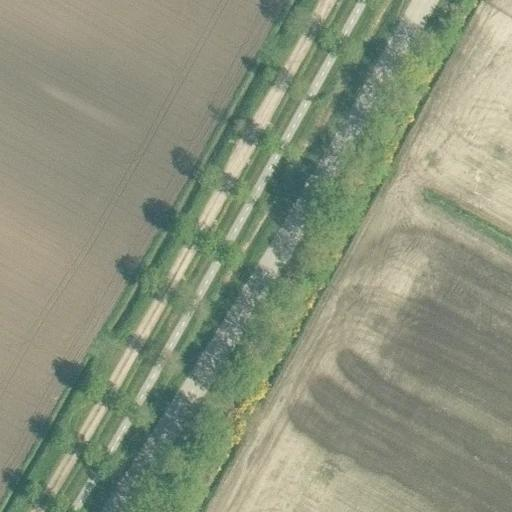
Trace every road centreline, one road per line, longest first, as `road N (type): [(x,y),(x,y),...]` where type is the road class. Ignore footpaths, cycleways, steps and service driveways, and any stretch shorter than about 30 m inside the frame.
road 1 (tertiary): [(113,511),(427,0)]
road 2 (track): [(37,511),(326,0)]
